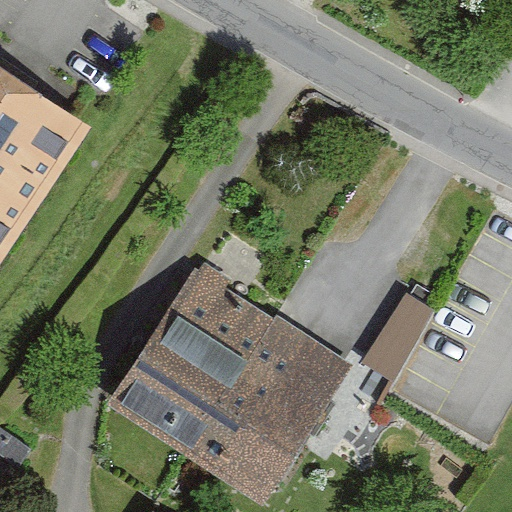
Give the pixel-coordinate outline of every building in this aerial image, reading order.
[(0,294),(101,140),(0,74),(0,294)] [(356,354),(197,255),(106,400),(265,499),(356,354)] [(407,284),(365,356),(396,374),(438,301),(407,284)] [(0,511),(26,511),(0,495),(0,511)] [(170,511),(153,500),(144,511),(170,511)]
